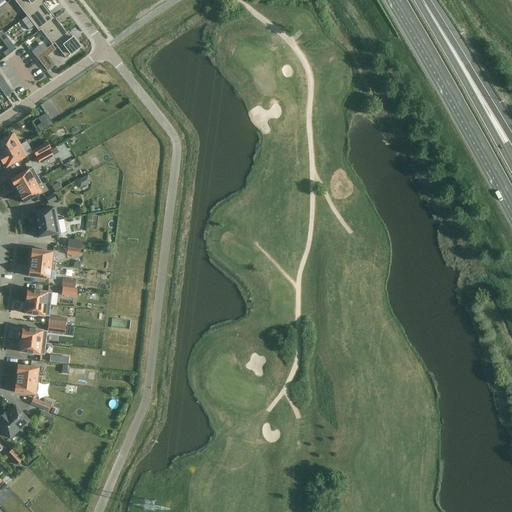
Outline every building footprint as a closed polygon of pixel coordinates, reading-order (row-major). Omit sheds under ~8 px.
[(43,0),(14,0),(26,16),(45,1),(43,0)] [(45,1),(26,16),(38,31),(54,18),(43,3),(45,2),(45,1)] [(54,18),(38,31),(40,29),(52,44),(68,31),(66,32),(54,18)] [(68,31),(52,44),(54,43),(65,58),(80,47),(68,31)] [(38,47),(32,52),(35,56),(42,51),(38,47)] [(43,51),(36,57),(47,71),(54,65),(43,51)] [(4,91),(2,92),(5,97),(12,92),(9,88),(4,91)] [(41,123),(36,126),(40,132),(53,125),(46,113),(37,118),(41,123)] [(0,155),(20,144),(14,133),(0,140),(0,155)] [(36,156),(50,148),(46,142),(32,150),(36,156)] [(26,156),(20,144),(0,155),(0,161),(2,164),(4,163),(6,167),(26,156)] [(49,151),(37,158),(40,163),(52,156),(49,151)] [(10,179),(16,191),(39,178),(36,173),(36,174),(32,167),(29,169),(28,168),(10,179)] [(39,178),(16,191),(23,203),(41,192),(38,185),(41,183),(39,178)] [(57,183),(48,187),(51,193),(60,188),(64,186),(60,181),(57,183)] [(53,194),(46,198),(48,203),(56,200),(53,194)] [(55,207),(32,212),(33,216),(31,216),(32,225),(58,220),(55,207)] [(60,233),(58,220),(32,225),(34,234),(36,233),(37,237),(60,233)] [(68,239),(67,246),(81,248),(82,241),(68,239)] [(31,249),(30,263),(55,266),(56,260),(51,260),(52,251),(31,249)] [(55,266),(30,263),(28,276),(49,279),(50,271),(54,271),(55,266)] [(63,279),(62,286),(75,287),(75,280),(63,279)] [(62,287),(61,294),(69,295),(70,288),(62,287)] [(27,290),(25,301),(50,304),(51,293),(39,291),(34,290),(27,290)] [(50,304),(25,301),(25,302),(23,302),(23,308),(24,308),(24,313),(31,314),(36,315),(49,316),(50,304)] [(52,316),(51,324),(65,326),(66,318),(52,316)] [(47,331),(46,333),(51,333),(52,331),(65,333),(65,326),(51,324),(48,324),(47,331)] [(22,328),(20,340),(45,343),(46,333),(47,331),(35,329),(29,328),(29,329),(22,328)] [(45,343),(20,340),(19,340),(18,347),(20,347),(19,351),(26,352),(26,353),(32,353),(44,354),(45,343)] [(17,365),(16,378),(41,381),(42,376),(37,375),(38,367),(17,365)] [(41,381),(16,378),(14,392),(35,395),(35,394),(39,394),(40,387),(41,381)] [(34,398),(31,405),(49,412),(52,405),(34,398)] [(10,406),(3,412),(19,429),(18,429),(21,432),(30,422),(14,405),(11,408),(10,406)] [(41,410),(39,417),(51,422),(53,415),(41,410)] [(19,429),(3,412),(0,415),(0,427),(9,438),(18,429),(19,429)] [(11,449),(6,454),(16,465),(21,460),(11,449)]
